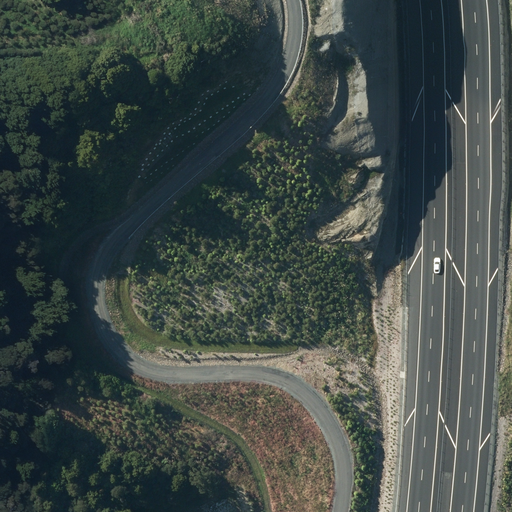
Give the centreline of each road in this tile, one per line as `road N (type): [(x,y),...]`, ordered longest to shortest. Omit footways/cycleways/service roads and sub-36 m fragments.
road 1 (track): [(297,0),(298,67),(271,107),(120,251),(104,283),(104,305),(114,340),(154,373),(286,377),(323,400),(353,469),(342,511)]
road 2 (motorway): [(475,0),(484,206),(460,511)]
road 3 (motorway): [(418,511),(431,399),(432,0)]
